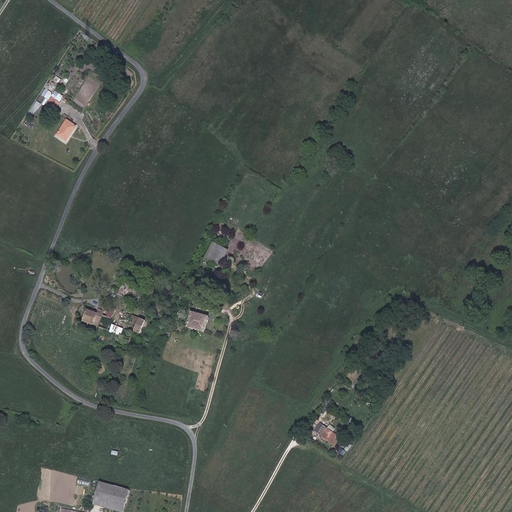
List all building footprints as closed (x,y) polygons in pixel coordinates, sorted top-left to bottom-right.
[(51,109),(58,113),(64,104),(58,99),(51,109)] [(59,134),(69,140),(78,125),(69,119),(59,134)] [(199,255),(212,262),(222,245),(208,238),(199,255)] [(131,328),(136,330),(142,317),(99,297),(94,308),(84,303),(79,314),(120,332),(119,333),(126,337),(131,328)] [(172,321),(198,330),(203,314),(185,308),(184,311),(177,309),(172,321)] [(198,330),(209,333),(214,317),(203,314),(198,330)] [(209,333),(216,335),(221,319),(214,317),(209,333)] [(333,437),(338,429),(325,421),(320,428),(333,437)] [(95,494),(124,503),(130,483),(101,474),(95,494)]
